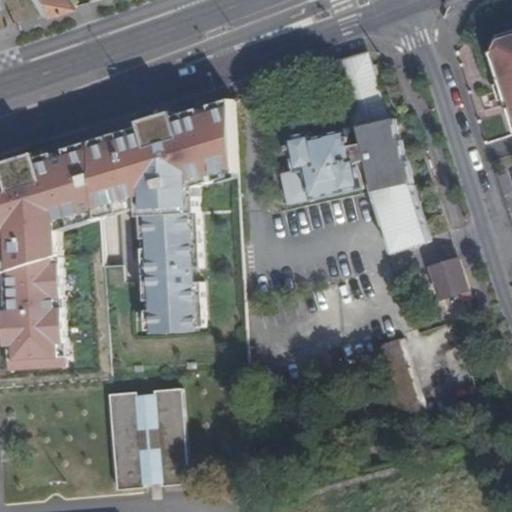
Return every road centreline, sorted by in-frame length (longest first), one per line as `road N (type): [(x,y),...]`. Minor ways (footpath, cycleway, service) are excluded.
road 1 (unknown): [(251,52),(252,176),(262,236),(287,248),(358,232),(375,263),(371,306),(357,317),(262,351)]
road 2 (unclassified): [(408,0),(475,234),(511,319)]
road 3 (primary): [(146,87),(406,0)]
road 4 (primary): [(246,0),(0,88)]
road 5 (primary): [(146,87),(160,65),(339,0)]
road 6 (primary): [(0,134),(146,87)]
